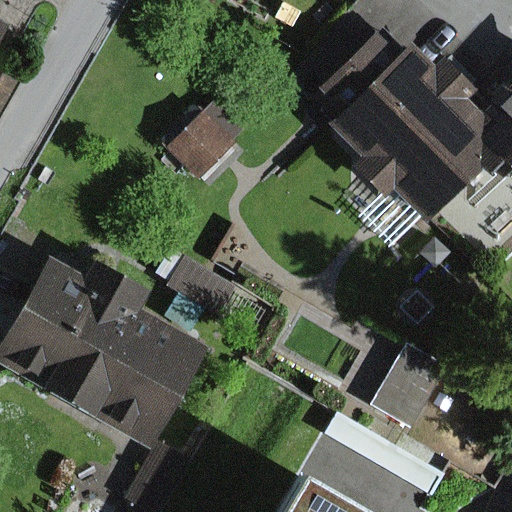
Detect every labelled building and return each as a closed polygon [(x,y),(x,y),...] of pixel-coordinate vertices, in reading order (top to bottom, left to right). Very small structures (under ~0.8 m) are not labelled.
[(0,46),(12,25),(0,18),(0,46)] [(379,32),(320,90),(343,113),(330,125),(363,159),(355,166),(387,199),(394,192),(428,226),(487,169),(493,175),(506,162),(468,124),(482,110),(471,99),(479,91),(449,61),(440,69),(413,42),(401,55),(379,32)] [(511,79),(482,110),(468,124),(506,162),(511,168),(511,79)] [(244,129),(214,100),(167,148),(202,182),(237,146),(232,141),(244,129)] [(220,318),(238,288),(183,257),(166,287),(220,318)] [(91,282),(51,259),(0,348),(0,364),(153,452),(159,442),(211,350),(141,310),(151,292),(102,263),(91,282)] [(366,342),(303,306),(278,351),(341,386),(366,342)] [(161,511),(191,461),(159,442),(153,452),(125,500),(144,511),(161,511)] [(373,511),(312,477),(291,511),(373,511)]
